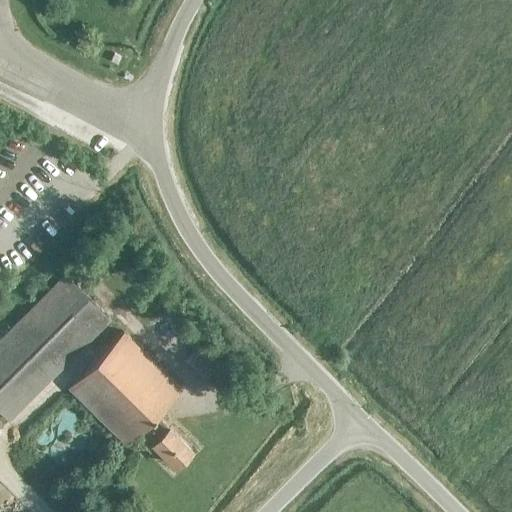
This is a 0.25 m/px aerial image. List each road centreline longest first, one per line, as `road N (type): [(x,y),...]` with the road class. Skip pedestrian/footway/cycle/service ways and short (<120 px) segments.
road 1 (tertiary): [(359,418),(206,258),(169,195),(153,112),(166,54),(192,0)]
road 2 (unclassified): [(455,511),(359,418)]
road 3 (tertiary): [(264,511),(359,418)]
